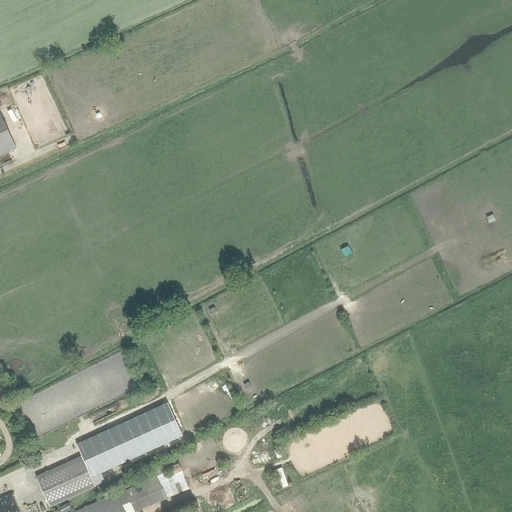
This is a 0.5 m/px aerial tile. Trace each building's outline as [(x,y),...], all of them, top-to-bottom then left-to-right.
[(0,155),(16,149),(0,113),(0,155)] [(490,223),(496,220),(493,214),(487,217),(490,223)] [(167,405),(76,446),(80,456),(82,461),(91,479),(182,438),(167,405)] [(82,461),(80,456),(34,477),(48,507),(94,486),(91,479),(82,461)] [(281,487),(289,484),(284,466),(276,468),(281,487)] [(165,473),(157,476),(167,499),(189,489),(181,469),(170,473),(166,475),(165,473)] [(157,476),(117,494),(125,511),(135,511),(167,499),(157,476)] [(125,511),(124,510),(117,494),(117,493),(76,511),(125,511)] [(0,511),(19,511),(11,494),(0,498),(0,511)] [(67,503),(61,506),(64,511),(65,511),(70,509),(67,503)]
